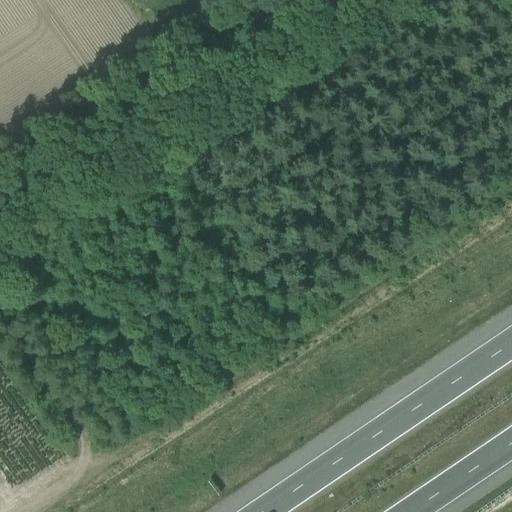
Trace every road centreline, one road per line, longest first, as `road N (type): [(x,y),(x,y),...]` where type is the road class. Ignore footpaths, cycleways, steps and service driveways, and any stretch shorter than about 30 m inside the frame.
road 1 (motorway): [(511,343),(263,511)]
road 2 (track): [(0,305),(86,447),(82,474),(27,511)]
